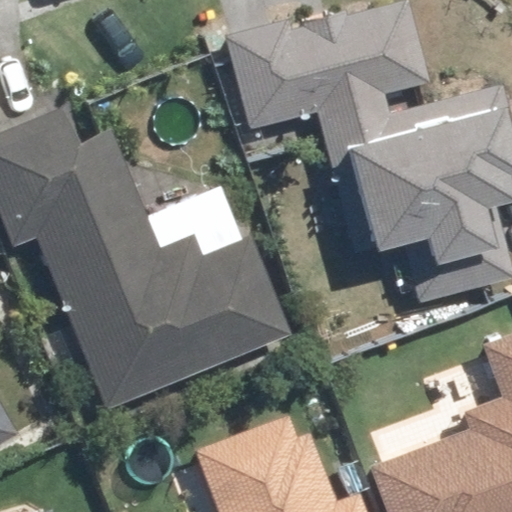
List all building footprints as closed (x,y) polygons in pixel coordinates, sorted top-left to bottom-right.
[(412,0),(332,0),(220,28),(244,124),(316,106),(352,247),(398,236),(413,298),(511,273),(511,254),(497,193),(511,189),(511,118),(502,79),(437,95),(412,0)] [(65,100),(0,125),(0,218),(9,240),(35,230),(103,404),(292,330),(251,227),(241,231),(220,179),(145,208),(111,121),(79,134),(65,100)] [(511,511),(511,322),(478,335),(498,392),(457,406),(464,426),(367,460),(386,511),(511,511)] [(0,431),(19,421),(0,388),(0,431)] [(369,511),(359,484),(335,493),(302,404),(191,444),(216,511),(369,511)] [(61,511),(57,493),(0,508),(0,511),(61,511)]
